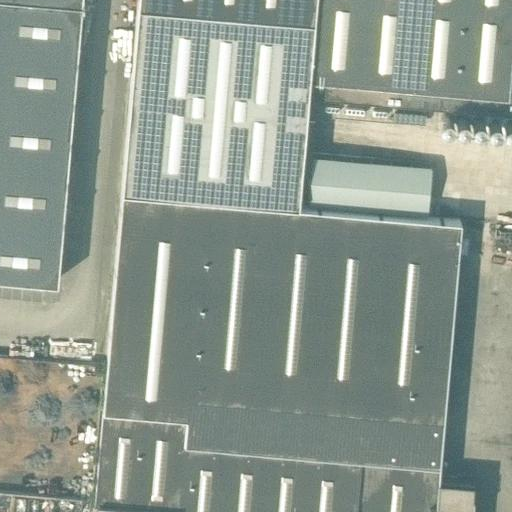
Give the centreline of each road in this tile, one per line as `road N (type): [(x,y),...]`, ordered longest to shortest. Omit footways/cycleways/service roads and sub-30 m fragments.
road 1 (unknown): [(488,463),(432,432),(221,409)]
road 2 (unknown): [(488,463),(501,270)]
road 3 (unknown): [(511,160),(383,123)]
